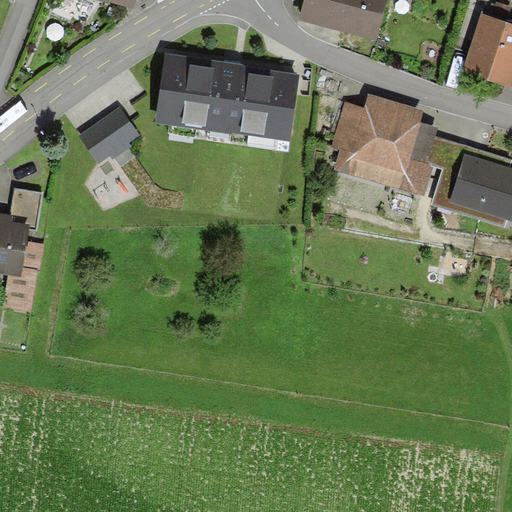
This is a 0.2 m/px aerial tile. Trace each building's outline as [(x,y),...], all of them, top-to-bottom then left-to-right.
[(306,0),(301,21),(378,42),(389,0),(306,0)] [(511,22),(483,14),(465,74),(511,88),(511,22)] [(285,67),(166,52),(156,122),(292,140),(300,74),(284,72),(285,67)] [(437,137),(439,130),(422,125),(426,110),(371,94),(366,108),(345,102),(332,148),(344,152),(338,171),(423,196),(432,166),(429,165),(437,137)] [(82,136),(101,163),(140,136),(121,109),(82,136)] [(511,169),(510,169),(511,162),(511,161),(437,137),(429,165),(432,166),(445,170),(433,206),(507,229),(511,214),(511,169)] [(41,245),(28,243),(30,230),(38,231),(44,194),(14,190),(10,215),(1,214),(0,213),(0,273),(10,275),(5,306),(31,310),(41,245)]
